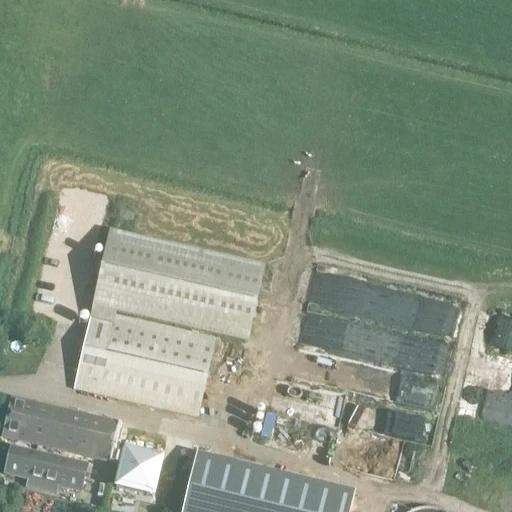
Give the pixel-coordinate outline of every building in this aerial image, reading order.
[(110,236),(90,321),(113,326),(115,318),(116,314),(247,345),(264,272),(110,236)] [(216,342),(115,318),(113,326),(90,321),(74,391),(198,419),(216,342)] [(337,322),(330,348),(383,363),(390,337),(337,322)] [(4,438),(11,440),(107,463),(115,425),(12,402),(4,438)] [(41,492),(49,459),(11,451),(5,476),(29,481),(27,489),(41,492)] [(152,497),(160,462),(125,454),(117,489),(152,497)] [(349,511),(354,496),(353,496),(285,479),(246,470),(197,458),(183,511),(349,511)] [(87,468),(49,459),(41,492),(55,496),(57,488),(81,493),(87,468)]
